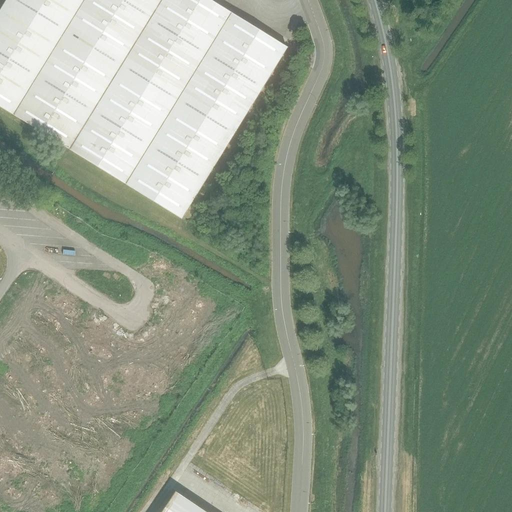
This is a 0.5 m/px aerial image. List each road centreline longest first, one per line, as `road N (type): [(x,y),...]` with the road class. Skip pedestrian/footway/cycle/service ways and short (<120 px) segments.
road 1 (unclassified): [(299,511),(302,408),(283,317),(280,215),(287,151),(323,55),(308,0)]
road 2 (primary): [(374,0),(396,140),(384,511)]
